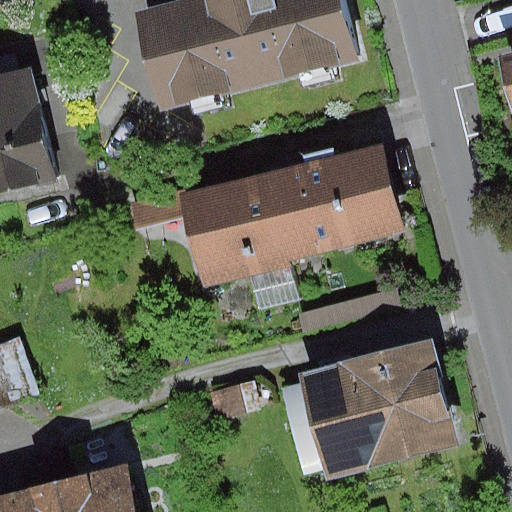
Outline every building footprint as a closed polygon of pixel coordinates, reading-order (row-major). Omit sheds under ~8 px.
[(187,0),(150,8),(186,126),(380,85),(360,0),(187,0)] [(54,69),(0,79),(0,208),(82,192),(54,69)] [(421,238),(398,147),(198,197),(204,220),(221,288),(421,238)] [(204,220),(198,197),(158,206),(164,229),(204,220)] [(398,288),(299,314),(304,335),(404,309),(398,288)] [(0,419),(53,397),(28,341),(0,353),(0,419)] [(445,353),(296,390),(324,490),(471,459),(445,353)] [(167,511),(156,463),(1,496),(4,511),(167,511)]
